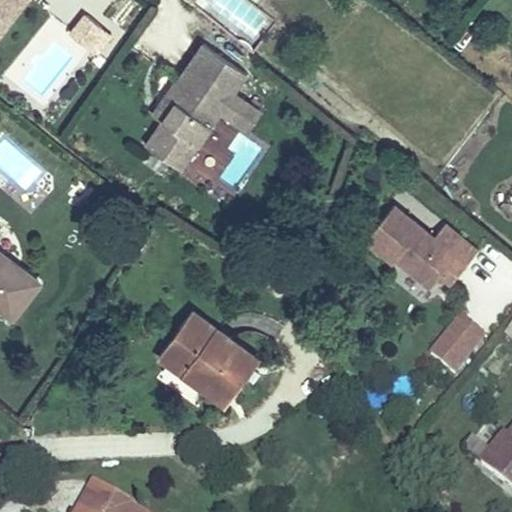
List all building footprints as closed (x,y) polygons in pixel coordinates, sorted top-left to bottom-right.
[(0,0),(0,23),(18,0),(0,0)] [(110,29),(84,8),(69,25),(95,47),(110,29)] [(246,68),(201,39),(177,77),(176,76),(164,94),(172,100),(158,120),(145,141),(181,165),(220,107),(235,116),(248,97),(234,87),(246,68)] [(172,100),(164,94),(149,113),(158,120),(172,100)] [(439,277),(455,258),(465,267),(477,253),(444,226),(433,239),(394,206),(365,240),(364,242),(392,265),(396,260),(398,258),(405,263),(403,265),(430,288),(439,277)] [(0,235),(8,225),(0,218),(0,235)] [(40,282),(0,249),(0,303),(15,314),(40,282)] [(450,286),(465,267),(455,258),(439,277),(450,286)] [(243,355),(247,347),(194,309),(160,353),(190,375),(202,370),(234,393),(256,365),(243,355)] [(461,375),(490,335),(465,317),(437,358),(461,375)] [(262,358),(247,347),(243,355),(256,365),(262,358)] [(202,370),(190,375),(228,401),(234,393),(202,370)] [(511,492),(511,435),(509,440),(505,436),(480,467),(511,492)] [(97,480),(81,511),(150,511),(143,508),(145,504),(97,480)]
